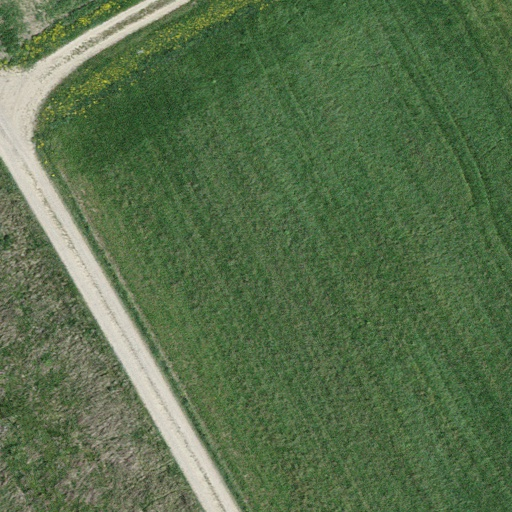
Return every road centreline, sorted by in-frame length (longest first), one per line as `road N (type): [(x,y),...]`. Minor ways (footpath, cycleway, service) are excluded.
road 1 (track): [(241,511),(0,54)]
road 2 (track): [(14,71),(141,0)]
